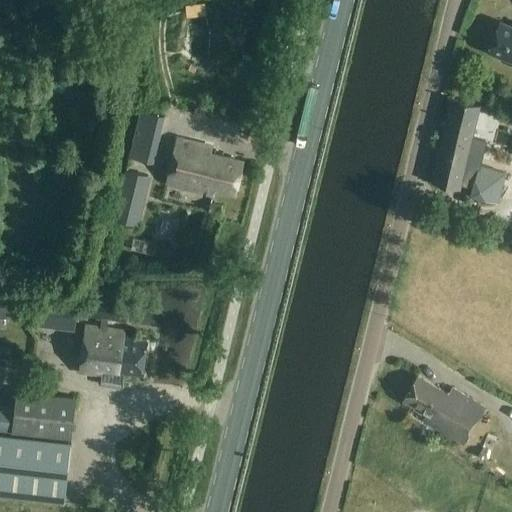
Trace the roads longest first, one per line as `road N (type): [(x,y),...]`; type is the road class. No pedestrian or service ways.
road 1 (unclassified): [(327,511),(456,0)]
road 2 (primary): [(212,511),(338,0)]
